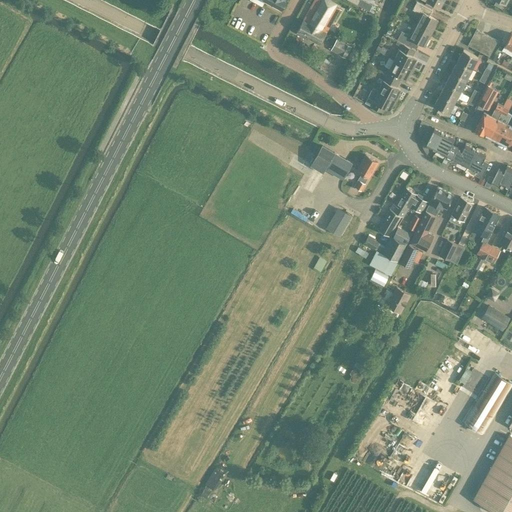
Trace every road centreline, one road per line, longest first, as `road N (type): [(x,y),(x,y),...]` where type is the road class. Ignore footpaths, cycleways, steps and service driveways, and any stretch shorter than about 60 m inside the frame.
road 1 (primary): [(0,378),(194,0)]
road 2 (unclassified): [(358,129),(335,126),(84,0)]
road 3 (residential): [(295,0),(274,52),(379,128)]
road 4 (residential): [(511,208),(422,164),(405,126)]
road 5 (residential): [(405,126),(468,7)]
